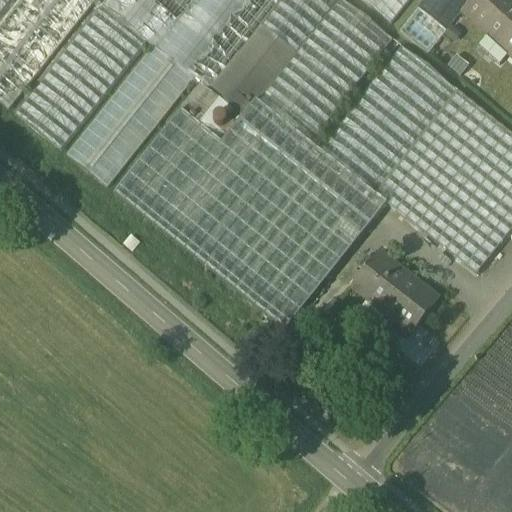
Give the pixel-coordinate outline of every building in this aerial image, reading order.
[(394,44),(338,0),(0,0),(0,22),(17,0),(91,0),(243,121),(246,124),(260,106),(389,208),(478,280),(511,237),(511,138),(403,51),(328,145),(320,138),(394,44)] [(243,121),(91,0),(25,0),(0,32),(0,105),(11,115),(95,10),(100,13),(16,118),(63,156),(146,51),(151,55),(67,160),(110,193),(193,89),(198,92),(181,113),(183,115),(223,148),(243,121)] [(356,0),(393,29),(416,0),(429,0),(401,35),(430,59),(461,20),(464,17),(476,0),(356,0)] [(511,6),(511,1),(510,0),(476,0),(464,17),(477,29),(490,14),(498,21),(511,6)] [(511,6),(498,21),(490,14),(477,29),(490,41),(511,60),(511,61),(511,6)] [(511,60),(490,41),(480,51),(502,70),(511,60)] [(243,121),(223,148),(183,115),(117,199),(287,335),(389,208),(260,106),(246,124),(243,121)] [(429,294),(381,257),(374,266),(368,262),(361,271),(366,276),(353,292),(396,326),(421,294),(425,298),(429,294)] [(421,294),(396,326),(413,339),(441,304),(429,294),(425,298),(421,294)]
